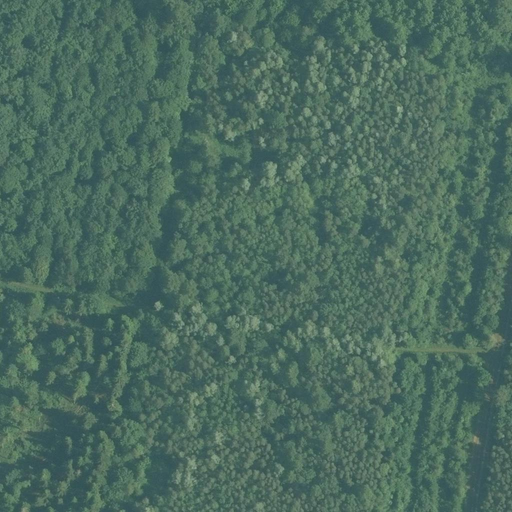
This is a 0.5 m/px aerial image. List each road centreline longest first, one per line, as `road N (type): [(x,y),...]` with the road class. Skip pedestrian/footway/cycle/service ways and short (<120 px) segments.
road 1 (track): [(511,351),(262,338),(0,277)]
road 2 (track): [(469,511),(511,256)]
